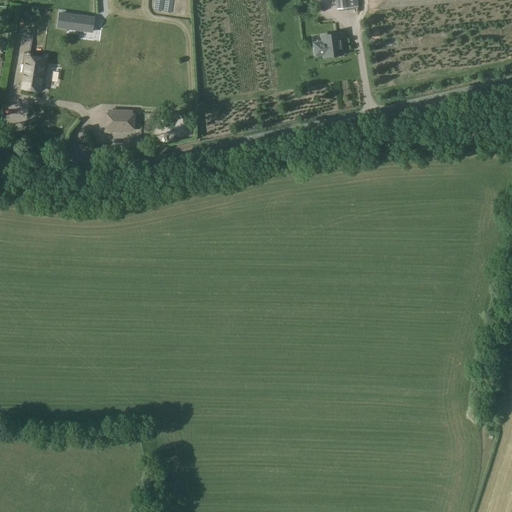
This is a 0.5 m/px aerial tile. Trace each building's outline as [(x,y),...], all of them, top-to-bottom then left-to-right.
[(356,0),(336,0),(338,9),(358,7),(356,0)] [(77,30),(92,32),(94,18),(60,14),(58,27),(67,29),(67,28),(77,29),(77,30)] [(324,57),(340,55),(340,49),(342,49),(341,40),(339,41),(338,34),(322,36),(323,45),(314,46),(315,56),(324,55),(324,57)] [(43,80),(42,80),(45,59),(27,57),(24,77),(23,77),(21,88),(41,91),(43,80)] [(131,111),(110,111),(110,114),(107,114),(106,128),(110,128),(110,132),(131,133),(131,129),(134,129),(134,116),(131,115),(131,111)]
